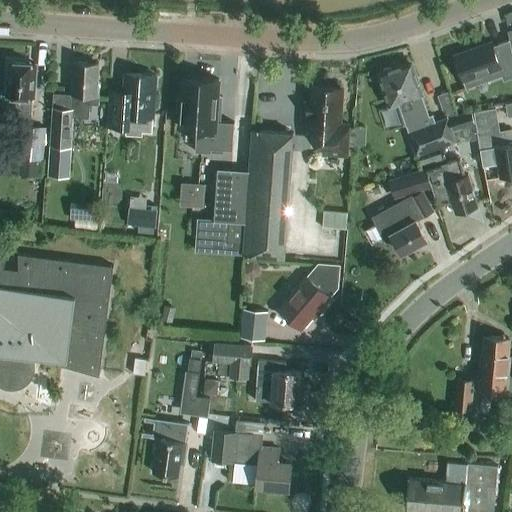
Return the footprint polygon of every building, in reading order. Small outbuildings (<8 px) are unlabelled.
[(511,77),(511,47),(511,41),(494,46),(492,41),(453,55),(465,88),(501,75),(503,80),(511,77)] [(13,115),(32,116),(33,98),(36,64),(10,62),(8,83),(6,85),(6,96),(3,96),(2,108),(14,109),(13,115)] [(97,84),(98,64),(74,63),(71,111),(53,110),(48,175),(70,177),(72,147),(75,116),(88,118),(89,105),(98,105),(99,86),(97,84)] [(441,108),(418,116),(412,98),(422,95),(411,63),(379,74),(389,106),(398,103),(416,157),(455,142),(447,118),(455,115),(447,92),(437,96),(441,108)] [(152,131),(155,76),(125,74),(124,88),(110,87),(108,126),(127,127),(127,129),(152,131)] [(179,100),(178,112),(183,112),(182,125),(199,126),(198,153),(214,154),(214,150),(236,151),(238,124),(220,123),(223,81),(204,79),(202,79),(202,82),(184,81),(183,101),(179,100)] [(307,103),(307,115),(310,115),(309,126),(325,127),(324,154),(347,155),(349,125),(340,124),(342,89),(329,88),(328,85),(318,84),(317,87),(312,87),(310,103),(307,103)] [(511,131),(511,130),(499,132),(496,109),(474,112),(480,151),(495,148),(500,178),(511,175),(511,131)] [(471,111),(449,118),(453,131),(475,124),(471,111)] [(43,160),(46,127),(21,125),(18,157),(20,157),(18,174),(40,176),(42,159),(43,160)] [(244,243),(243,254),(284,257),(293,133),(252,130),(251,143),(248,183),(245,222),(244,243)] [(433,167),(442,164),(440,155),(418,162),(421,170),(425,169),(433,167)] [(455,213),(477,206),(468,175),(465,176),(461,162),(448,166),(452,180),(446,182),(455,213)] [(425,169),(421,170),(421,171),(388,182),(393,199),(431,187),(425,169)] [(180,202),(205,203),(205,179),(181,179),(180,202)] [(391,208),(401,227),(390,233),(402,253),(427,240),(416,220),(433,211),(422,191),(391,208)] [(326,207),(324,220),(342,223),(344,210),(326,207)] [(130,208),(129,225),(154,228),(156,210),(130,208)] [(244,243),(245,222),(197,218),(194,250),(213,252),(214,241),(244,243)] [(18,388),(26,385),(24,366),(34,364),(34,367),(35,367),(35,359),(59,362),(59,365),(99,376),(113,266),(18,254),(18,270),(3,268),(8,252),(0,251),(0,385),(2,387),(10,389),(18,388)] [(318,264),(307,277),(306,277),(278,309),(301,329),(318,310),(320,312),(332,299),(330,297),(337,287),(339,266),(318,264)] [(240,337),(265,340),(268,311),(243,309),(240,337)] [(172,323),(174,315),(163,313),(161,319),(172,323)] [(481,353),(479,373),(478,392),(502,394),(502,404),(511,404),(511,375),(508,375),(510,356),(507,356),(508,338),(485,336),(484,353),(481,353)] [(214,341),(213,361),(218,361),(217,375),(249,377),(250,364),(251,364),(252,345),(214,341)] [(191,360),(200,361),(201,353),(190,351),(189,360),(191,360)] [(134,358),(132,374),(144,375),(146,359),(134,358)] [(188,359),(186,372),(198,373),(200,361),(191,360),(189,360),(188,359)] [(272,387),(271,402),(298,404),(300,372),(285,371),(285,362),(258,360),(256,386),(272,387)] [(178,414),(206,418),(209,399),(195,397),(198,373),(186,372),(185,371),(178,414)] [(473,380),(458,379),(456,409),(470,410),(473,380)] [(186,442),(188,423),(154,419),(152,438),(158,438),(157,443),(155,454),(156,454),(153,472),(178,476),(180,464),(183,464),(186,442)] [(236,420),(235,432),(232,461),(258,463),(256,487),(288,490),(291,464),(277,462),(279,447),(261,446),(263,423),(236,420)] [(442,511),(463,511),(466,483),(408,478),(405,509),(442,511)]
